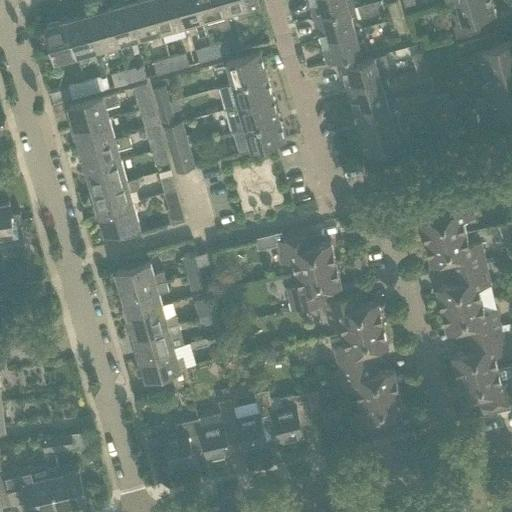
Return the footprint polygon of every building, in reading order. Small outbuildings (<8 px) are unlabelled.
[(140,35),(130,0),(109,6),(119,41),(140,35)] [(161,30),(152,0),(131,0),(130,0),(140,35),(161,30)] [(175,0),(152,0),(161,30),(182,24),(175,0)] [(198,0),(175,0),(182,24),(193,21),(198,36),(208,33),(204,18),(198,0)] [(221,0),(198,0),(204,18),(225,12),(221,0)] [(221,0),(225,12),(237,8),(239,18),(261,12),(257,0),(221,0)] [(309,0),(314,16),(354,5),(352,0),(309,0)] [(392,18),(401,15),(396,0),(393,0),(387,2),(392,18)] [(491,0),(455,0),(454,0),(458,13),(452,15),(455,25),(452,26),(455,37),(487,28),(483,16),(495,13),(491,0)] [(357,14),(354,5),(314,16),(321,38),(354,29),(350,16),(357,14)] [(119,41),(109,6),(88,13),(97,47),(119,41)] [(97,47),(88,13),(66,19),(76,53),(79,64),(87,62),(89,58),(87,50),(97,47)] [(401,15),(392,18),(396,35),(406,32),(401,15)] [(76,53),(66,19),(45,25),(55,59),(76,53)] [(354,29),(321,38),(327,61),(368,49),(365,40),(357,42),(354,29)] [(488,34),(469,39),(457,43),(460,55),(472,51),(474,61),(481,59),(484,71),(511,63),(511,44),(511,40),(491,45),(488,34)] [(211,43),(215,57),(231,52),(227,39),(211,43)] [(215,57),(211,43),(195,48),(199,61),(215,57)] [(259,50),(240,55),(226,59),(232,82),(266,72),(259,50)] [(416,67),(426,64),(422,50),(412,53),(416,67)] [(169,55),(172,69),(189,64),(185,51),(169,55)] [(172,69),(169,55),(152,60),(156,73),(172,69)] [(373,55),(360,59),(340,64),(347,86),(386,75),(383,66),(377,67),(373,55)] [(127,67),(130,81),(147,76),(143,63),(127,67)] [(511,63),(484,71),(488,84),(481,85),(484,95),(511,87),(511,63)] [(429,77),(426,64),(416,67),(420,80),(429,77)] [(130,81),(127,67),(110,72),(114,85),(130,81)] [(266,72),(232,82),(228,84),(231,93),(226,95),(223,101),(225,108),(233,106),(272,95),(266,72)] [(84,79),(88,93),(104,88),(100,75),(84,79)] [(386,75),(347,86),(353,108),(386,99),(382,86),(389,85),(386,75)] [(88,93),(84,79),(68,84),(71,97),(88,93)] [(158,103),(170,100),(165,84),(154,87),(158,103)] [(138,107),(152,102),(147,85),(133,89),(138,107)] [(511,111),(511,87),(484,95),(487,105),(493,103),(497,116),(511,111)] [(116,90),(87,98),(68,104),(74,125),(108,115),(106,106),(119,102),(116,90)] [(451,105),(449,97),(448,91),(438,94),(442,107),(451,105)] [(442,107),(438,94),(428,97),(432,110),(442,107)] [(272,95),(233,106),(235,112),(228,119),(231,130),(233,129),(278,116),(272,95)] [(389,111),(386,99),(353,108),(359,130),(399,119),(396,109),(389,111)] [(170,100),(158,103),(163,119),(175,116),(170,100)] [(152,102),(138,107),(143,123),(157,119),(152,102)] [(455,118),(451,105),(442,107),(446,121),(455,118)] [(442,107),(432,110),(436,124),(446,121),(442,107)] [(114,136),(108,115),(74,125),(80,146),(114,136)] [(285,139),(278,116),(233,129),(240,152),(285,139)] [(399,119),(359,130),(366,153),(399,144),(395,131),(402,129),(399,119)] [(158,124),(144,128),(147,137),(161,133),(158,124)] [(184,125),(166,130),(171,147),(189,142),(184,125)] [(128,132),(114,136),(80,146),(86,168),(120,157),(118,147),(131,144),(128,132)] [(189,142),(171,147),(177,169),(195,164),(189,142)] [(164,145),(150,149),(154,164),(168,160),(164,145)] [(120,157),(86,168),(92,188),(126,179),(126,177),(120,157)] [(172,172),(160,175),(164,192),(176,189),(172,172)] [(126,179),(92,188),(98,210),(133,201),(129,188),(135,187),(139,179),(138,174),(126,177),(126,179)] [(176,189),(164,192),(168,206),(166,206),(171,223),(185,219),(176,189)] [(475,217),(474,213),(469,194),(433,203),(437,202),(440,214),(420,218),(425,241),(466,231),(463,219),(475,217)] [(11,213),(9,200),(0,201),(0,248),(25,245),(20,211),(11,213)] [(142,232),(133,201),(98,210),(104,232),(116,229),(119,238),(142,232)] [(295,270),(336,262),(331,240),(311,244),(308,233),(313,232),(312,231),(276,239),(281,259),(282,261),(293,259),(295,270)] [(466,231),(425,241),(430,263),(451,258),(453,270),(485,262),(480,241),(469,244),(466,231)] [(206,250),(195,254),(198,265),(209,262),(206,250)] [(198,265),(195,254),(183,257),(187,274),(199,270),(198,265)] [(164,269),(153,273),(150,260),(115,270),(121,292),(167,279),(164,269)] [(336,262),(295,270),(298,282),(286,285),(292,308),(324,300),(323,300),(321,289),(341,284),(336,262)] [(485,262),(453,270),(456,281),(436,286),(441,308),(482,299),(479,287),(491,284),(485,262)] [(204,286),(199,270),(187,274),(192,289),(204,286)] [(225,277),(216,278),(218,286),(228,284),(227,278),(225,277)] [(0,298),(25,295),(23,278),(0,281),(0,298)] [(167,279),(121,292),(127,313),(162,303),(159,292),(170,289),(167,279)] [(323,300),(324,300),(329,323),(340,320),(342,331),(383,322),(378,300),(358,305),(355,293),(360,292),(360,291),(323,300)] [(199,316),(212,313),(207,297),(195,300),(199,316)] [(485,311),(482,299),(441,308),(446,330),(466,326),(469,337),(501,331),(496,308),(485,311)] [(162,303),(127,313),(129,320),(133,335),(179,322),(177,313),(166,316),(162,303)] [(214,320),(212,313),(199,316),(203,323),(214,320)] [(179,322),(133,335),(139,356),(174,346),(185,343),(179,322)] [(383,322),(342,331),(345,344),(334,346),(339,368),(371,360),(368,349),(388,344),(383,322)] [(501,331),(469,337),(472,349),(452,354),(457,376),(498,367),(496,356),(507,353),(501,331)] [(237,341),(224,344),(226,352),(228,352),(239,349),(237,341)] [(273,343),(259,347),(259,349),(262,360),(276,356),(273,343)] [(174,346),(139,356),(145,377),(157,374),(161,389),(189,381),(185,366),(183,355),(177,357),(174,346)] [(232,356),(224,357),(225,366),(234,364),(232,356)] [(371,360),(339,368),(344,390),(355,387),(358,399),(399,390),(394,367),(374,372),(371,360)] [(511,363),(498,367),(457,376),(462,398),(478,395),(482,393),(485,405),(480,406),(481,407),(511,399),(511,363)] [(259,412),(236,417),(239,431),(243,450),(268,444),(265,431),(269,430),(269,432),(277,430),(272,409),(270,399),(267,388),(254,391),(259,412)] [(283,406),(272,409),(277,430),(280,442),(304,436),(300,417),(312,414),(312,410),(307,390),(294,393),(294,392),(280,395),(283,406)] [(399,390),(358,399),(361,412),(350,414),(355,436),(392,428),(391,427),(387,428),(384,417),(404,412),(399,390)] [(218,400),(220,411),(197,417),(203,440),(207,459),(232,453),(227,434),(239,431),(236,417),(231,397),(218,400)] [(175,422),(177,431),(163,434),(171,467),(195,462),(191,443),(203,440),(197,417),(175,422)] [(70,432),(42,436),(44,451),(72,447),(70,432)] [(47,460),(4,470),(10,496),(12,503),(27,499),(29,511),(34,511),(58,506),(50,473),(48,466),(48,465),(47,460)] [(59,462),(48,465),(48,466),(50,473),(58,506),(87,500),(78,467),(61,471),(59,462)] [(0,497),(10,496),(4,470),(0,471),(0,497)]
